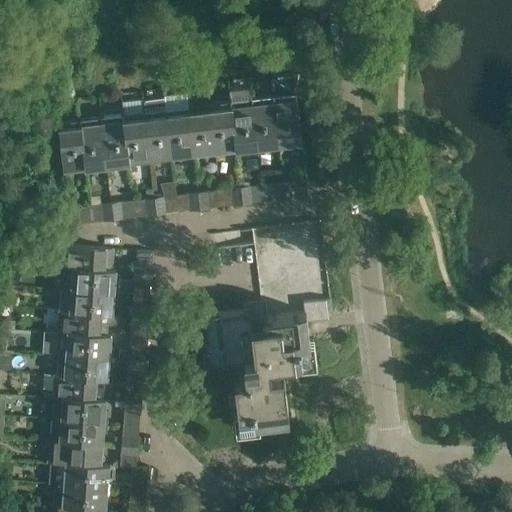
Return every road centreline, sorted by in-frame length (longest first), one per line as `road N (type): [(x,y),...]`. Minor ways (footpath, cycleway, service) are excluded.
road 1 (residential): [(394,442),(342,0)]
road 2 (residential): [(167,453),(154,435),(154,401),(168,232)]
road 3 (residential): [(221,491),(394,442)]
road 4 (residential): [(168,232),(311,207)]
road 5 (residential): [(394,442),(416,460),(511,468)]
